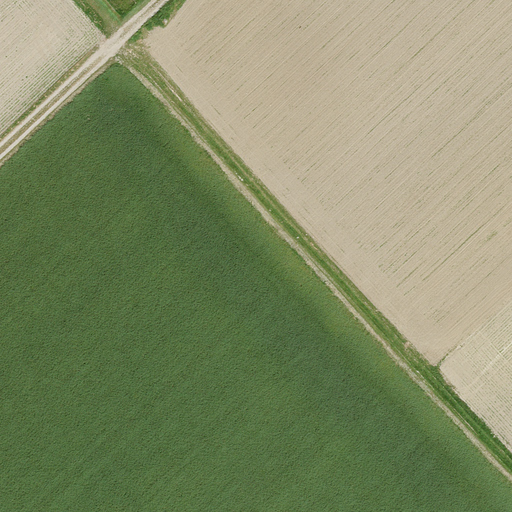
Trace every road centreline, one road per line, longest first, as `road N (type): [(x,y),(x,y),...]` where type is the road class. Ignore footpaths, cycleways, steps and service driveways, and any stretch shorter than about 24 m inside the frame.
road 1 (track): [(125,33),(511,463)]
road 2 (track): [(161,0),(0,148)]
